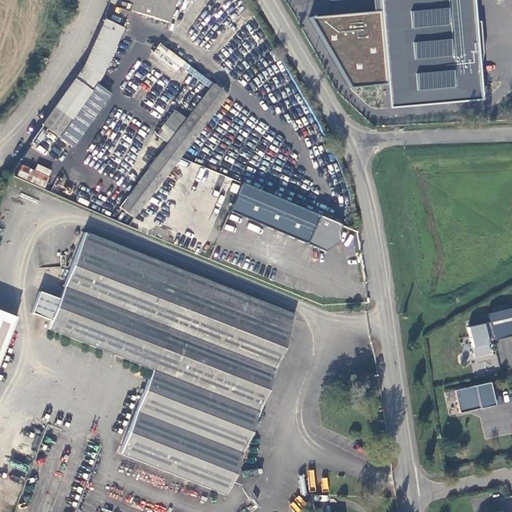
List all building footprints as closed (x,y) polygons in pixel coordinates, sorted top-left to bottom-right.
[(168,25),(175,0),(132,0),(131,6),(129,12),(168,25)] [(379,0),(381,12),(313,18),(351,87),(386,84),(389,110),(486,101),(476,0),(379,0)] [(81,64),(40,125),(58,137),(75,112),(95,84),(99,78),(122,29),(103,19),(81,64)] [(58,137),(72,147),(109,94),(95,84),(75,112),(58,137)] [(130,218),(224,94),(211,84),(117,207),(130,218)] [(43,189),(52,170),(37,163),(34,170),(23,164),(17,177),(43,189)] [(236,213),(322,248),(338,239),(336,229),(339,222),(247,186),(236,213)] [(223,492),(293,315),(84,233),(58,299),(41,292),(32,312),(50,319),(47,327),(154,370),(121,451),(223,492)] [(511,334),(511,323),(508,307),(485,312),(492,339),(511,334)] [(0,360),(17,317),(0,310),(0,360)] [(489,353),(481,321),(465,325),(468,338),(460,340),(464,359),(489,353)] [(488,380),(452,389),(458,412),(493,404),(488,380)] [(296,511),(299,511),(307,505),(299,496),(289,505),(296,511)]
